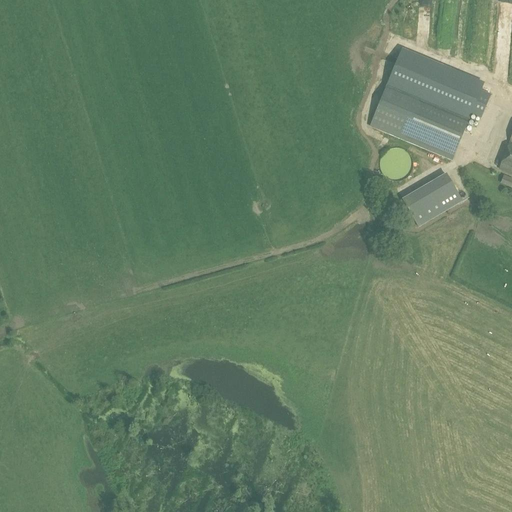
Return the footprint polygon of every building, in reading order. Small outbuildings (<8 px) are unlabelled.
[(482,15),(491,16),(492,8),(483,7),(482,15)] [(398,40),(403,44),(410,37),(405,33),(398,40)] [(511,51),(503,51),(503,73),(511,73),(511,51)] [(390,80),(371,126),(404,140),(452,160),(471,114),(390,80)] [(511,137),(499,169),(511,174),(511,137)] [(380,169),(381,172),(383,175),(385,177),(387,179),(390,181),(393,182),(395,182),(398,182),(401,182),(406,179),(408,178),(410,176),(411,173),(413,168),(413,163),(412,158),(409,155),(406,152),(403,150),(400,149),(397,149),(393,149),(387,151),(385,153),(383,156),(381,159),(380,162),(380,165),(380,169)] [(447,177),(439,182),(445,192),(454,187),(447,177)] [(511,179),(504,177),(501,185),(510,188),(511,184),(511,179)]
